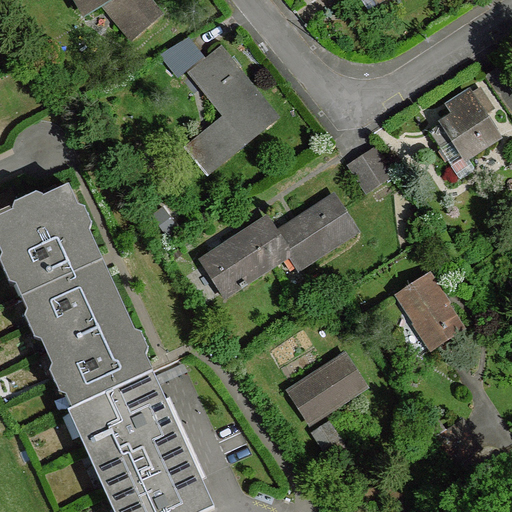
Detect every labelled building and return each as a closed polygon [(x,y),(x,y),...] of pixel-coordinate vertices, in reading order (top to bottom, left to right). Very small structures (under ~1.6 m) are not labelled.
[(81,0),(90,13),(113,0),(140,33),(161,15),(148,0),(81,0)] [(207,68),(225,54),(219,46),(205,57),(189,38),(169,50),(187,73),(191,70),(204,87),(215,78),(207,68)] [(207,68),(215,78),(204,87),(228,118),(189,149),(207,172),(276,117),(225,54),(207,68)] [(511,86),(499,68),(486,77),(511,114),(511,86)] [(457,116),(432,133),(443,149),(456,141),(468,159),(499,138),(470,95),(452,107),(457,116)] [(377,149),(351,167),(368,194),(395,176),(377,149)] [(30,295),(103,262),(90,233),(93,227),(86,209),(78,207),(70,188),(58,192),(57,197),(46,202),(44,197),(37,195),(16,205),(13,210),(15,215),(4,220),(0,219),(0,218),(0,247),(4,256),(1,262),(11,284),(17,287),(25,283),(30,295)] [(335,198),(278,235),(291,255),(300,269),(357,232),(335,198)] [(268,220),(203,262),(226,296),(291,255),(278,235),(268,220)] [(55,350),(128,317),(103,262),(30,295),(36,308),(29,311),(26,318),(36,339),(43,342),(50,338),(55,350)] [(431,277),(401,297),(433,350),(463,331),(431,277)] [(25,283),(17,287),(29,311),(36,308),(30,295),(25,283)] [(128,317),(55,350),(61,362),(54,366),(51,372),(61,394),(67,396),(74,410),(154,373),(146,357),(149,350),(142,334),(135,332),(128,317)] [(55,350),(50,338),(43,342),(54,366),(61,362),(55,350)] [(346,356),(290,393),(301,409),(326,393),(336,408),(367,387),(346,356)] [(154,373),(74,410),(120,511),(199,511),(214,505),(154,373)] [(481,449),(464,423),(439,439),(457,465),(481,449)] [(346,449),(330,424),(315,433),(331,459),(346,449)] [(382,502),(380,487),(348,493),(351,507),(382,502)]
